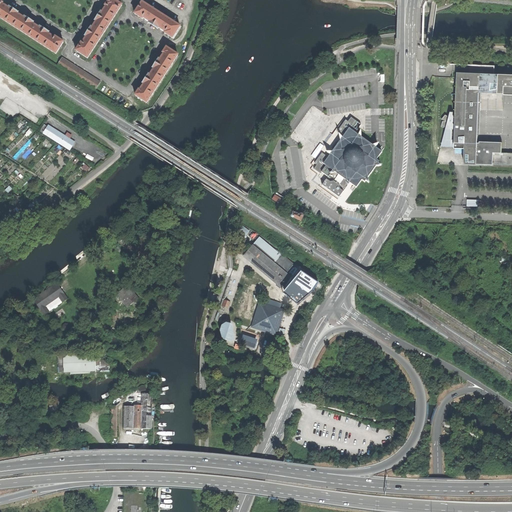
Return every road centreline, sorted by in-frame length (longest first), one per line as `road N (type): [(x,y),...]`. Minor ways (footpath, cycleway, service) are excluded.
road 1 (trunk): [(108,476),(511,509)]
road 2 (trunk): [(326,478),(141,459),(0,468)]
road 3 (trunk): [(351,328),(404,362),(418,381),(422,416),(413,442),(384,466),(326,478)]
road 4 (secondary): [(394,205),(404,169),(411,0)]
road 5 (secondary): [(495,396),(333,300)]
road 6 (trunk): [(511,488),(326,478)]
road 7 (secondary): [(309,345),(239,511)]
road 8 (secondary): [(495,396),(470,390),(444,404),(440,511)]
